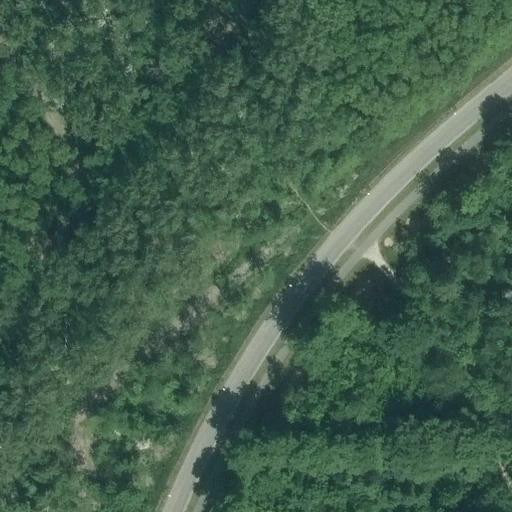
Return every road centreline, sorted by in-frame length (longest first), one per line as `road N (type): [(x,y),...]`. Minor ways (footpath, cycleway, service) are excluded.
road 1 (unclassified): [(172,511),(231,393),(298,292),(368,208),(511,78)]
road 2 (track): [(0,325),(98,180),(248,0)]
